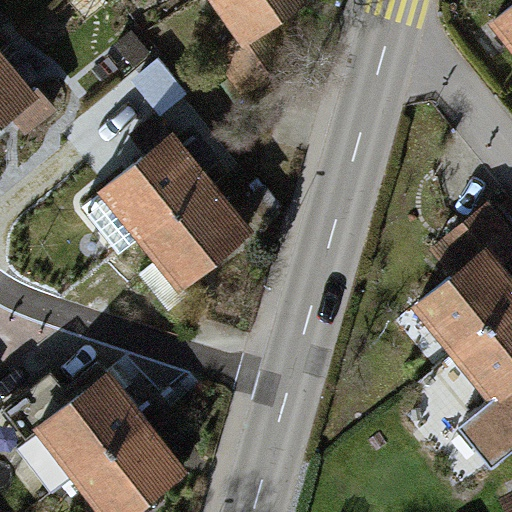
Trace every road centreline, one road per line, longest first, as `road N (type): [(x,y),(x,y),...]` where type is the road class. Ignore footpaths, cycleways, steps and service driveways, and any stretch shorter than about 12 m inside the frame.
road 1 (unknown): [(253,511),(400,0)]
road 2 (residential): [(385,51),(467,95),(511,152)]
